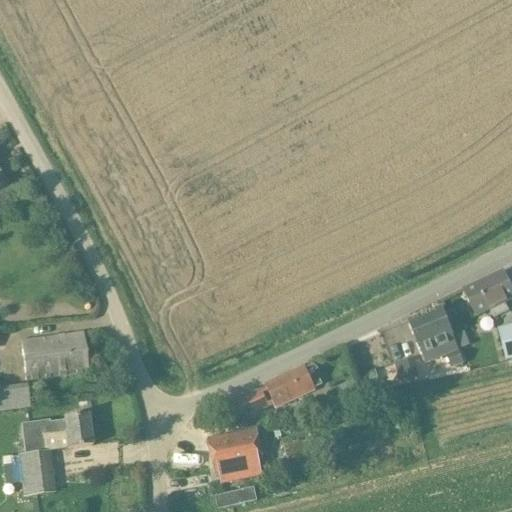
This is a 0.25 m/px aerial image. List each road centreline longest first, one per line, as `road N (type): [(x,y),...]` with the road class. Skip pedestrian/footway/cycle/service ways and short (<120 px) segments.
road 1 (unclassified): [(156,428),(511,250)]
road 2 (unclassified): [(156,428),(105,292),(0,97)]
